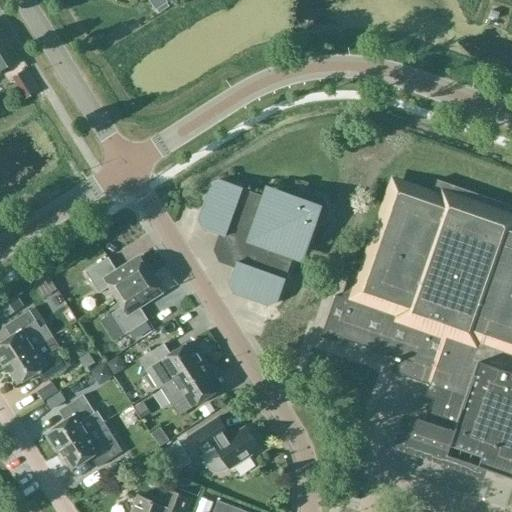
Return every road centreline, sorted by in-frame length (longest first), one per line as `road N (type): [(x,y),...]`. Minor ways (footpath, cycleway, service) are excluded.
road 1 (unclassified): [(511,116),(382,71),(316,68),(261,83),(126,167)]
road 2 (residential): [(308,511),(296,438),(148,204)]
road 3 (unclassified): [(126,167),(21,0)]
road 4 (unclassified): [(126,167),(0,248)]
road 5 (residential): [(65,511),(0,408)]
